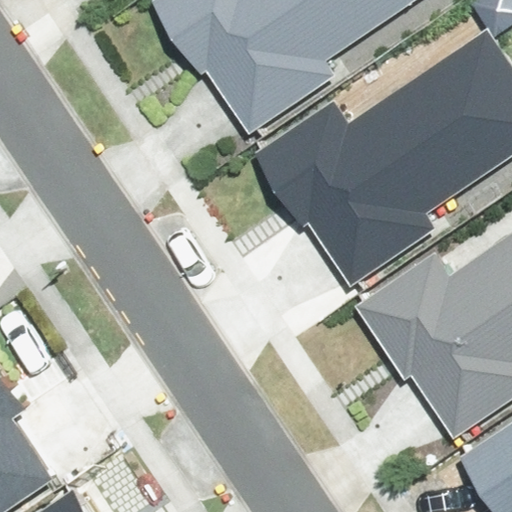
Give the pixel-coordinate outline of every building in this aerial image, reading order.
[(195,0),(277,127),(351,80),(335,55),(420,0),(195,0)] [(511,29),(359,126),(344,103),(289,138),(376,274),(450,227),(434,201),(511,151),(511,29)] [(511,243),(450,283),(435,260),(380,294),(466,430),(511,401),(511,243)] [(15,341),(0,351),(0,511),(4,511),(77,463),(42,412),(56,402),(15,341)] [(511,419),(496,430),(511,454),(511,419)] [(120,511),(106,492),(78,511),(120,511)]
